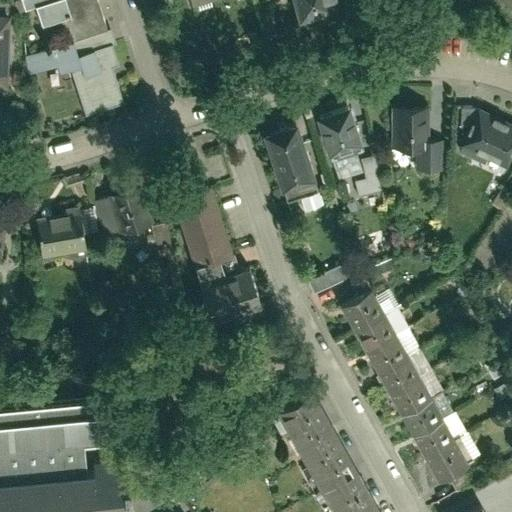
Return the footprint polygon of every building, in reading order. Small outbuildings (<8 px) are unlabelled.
[(68,37),(74,35),(108,25),(99,0),(44,0),(35,3),(42,25),(62,18),(68,37)] [(176,0),(180,11),(213,0),(176,0)] [(293,0),(299,18),(333,9),(330,0),(293,0)] [(10,11),(0,10),(0,85),(9,85),(10,11)] [(71,62),(87,108),(123,96),(110,60),(118,57),(112,41),(80,52),(74,35),(68,37),(26,52),(34,75),(71,62)] [(437,101),(391,104),(393,150),(416,149),(417,171),(441,170),(437,101)] [(360,142),(347,102),(310,114),(323,154),(360,142)] [(511,162),(511,117),(482,105),(463,150),(509,170),(511,162)] [(292,122),(259,132),(279,201),(312,191),(292,122)] [(151,218),(140,184),(95,198),(105,231),(120,226),(121,229),(127,232),(133,231),(136,223),(151,218)] [(235,261),(212,184),(173,195),(209,318),(265,302),(252,256),(235,261)] [(58,247),(85,242),(79,206),(63,209),(63,214),(36,218),(43,259),(59,253),(58,247)] [(311,290),(343,277),(337,262),(305,276),(311,290)] [(383,309),(371,288),(341,304),(353,326),(383,309)] [(395,331),(383,309),(353,326),(365,347),(395,331)] [(406,353),(395,331),(365,347),(377,369),(406,353)] [(418,374),(406,353),(377,369),(388,390),(418,374)] [(430,396),(418,374),(388,390),(400,412),(430,396)] [(335,511),(378,511),(311,390),(278,408),(335,511)] [(0,511),(66,511),(123,507),(118,454),(83,458),(81,439),(92,438),(87,396),(0,404),(0,511)] [(442,417),(430,396),(400,412),(412,434),(442,417)] [(453,439),(442,417),(412,434),(423,455),(453,439)] [(465,461),(453,439),(423,455),(435,477),(465,461)] [(480,511),(475,503),(458,511),(480,511)]
